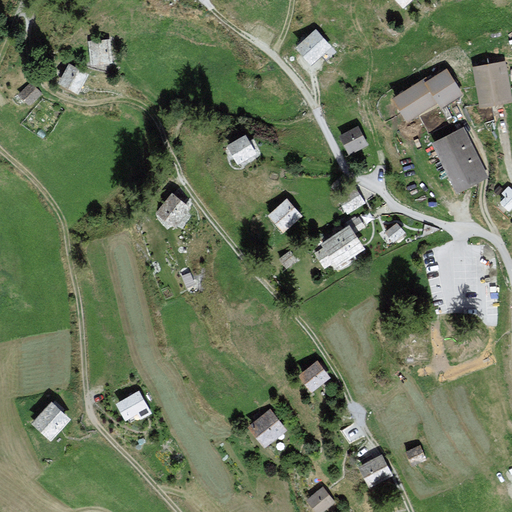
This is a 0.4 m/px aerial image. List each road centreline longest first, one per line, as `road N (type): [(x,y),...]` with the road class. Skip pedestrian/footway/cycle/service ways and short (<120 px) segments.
road 1 (track): [(0,79),(33,79),(75,103),(137,103),(154,117),(178,173),(322,348),(348,403)]
road 2 (track): [(175,511),(89,413),(66,230),(0,150)]
road 3 (track): [(203,0),(288,70),(345,168),(395,206)]
road 4 (track): [(348,403),(430,485),(456,477),(511,430)]
road 5 (track): [(353,0),(371,57),(366,109),(381,163),(373,186)]
road 6 (track): [(348,403),(410,511)]
